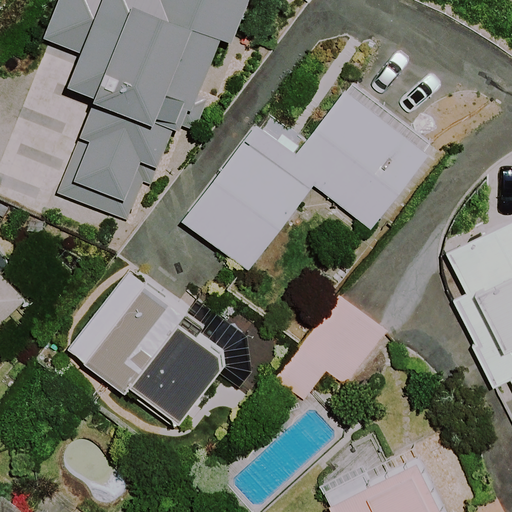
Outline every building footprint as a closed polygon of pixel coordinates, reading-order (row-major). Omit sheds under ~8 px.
[(163,0),(161,5),(148,0),(53,0),(38,38),(67,50),(61,66),(42,58),(0,160),(0,201),(43,219),(57,186),(113,209),(139,147),(99,130),(114,92),(179,119),(228,2),(223,0),(163,0)] [(432,145),(340,74),(287,143),(257,119),(181,217),(246,268),(312,183),(368,227),(432,145)] [(508,380),(511,390),(511,219),(443,248),(461,291),(450,296),(488,388),(508,380)] [(232,355),(129,268),(65,345),(120,391),(128,380),(177,421),(232,355)] [(0,324),(24,303),(0,275),(0,324)] [(259,511),(333,441),(304,411),(214,499),(226,511),(259,511)] [(436,511),(415,461),(328,498),(333,511),(436,511)] [(0,511),(22,511),(0,495),(0,511)]
